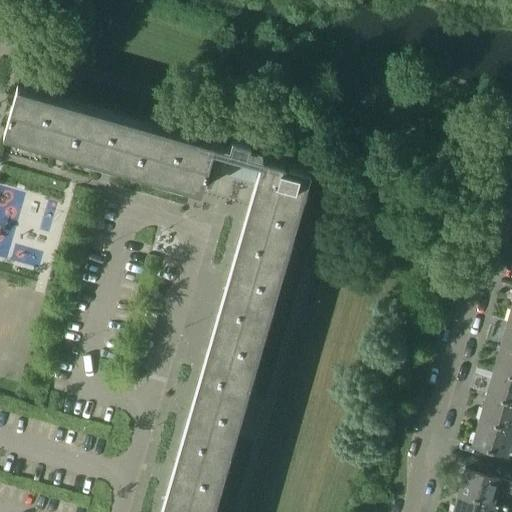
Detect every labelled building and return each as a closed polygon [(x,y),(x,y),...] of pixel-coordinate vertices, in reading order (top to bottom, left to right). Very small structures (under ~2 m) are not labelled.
[(18,84),(4,132),(202,189),(216,141),(215,141),(214,141),(52,94),(20,85),(18,84)] [(212,511),(237,429),(244,402),(311,168),(263,155),(263,156),(262,160),(247,155),(251,141),(233,135),(228,155),(227,162),(259,171),(197,387),(161,511),(212,511)] [(511,321),(508,320),(501,344),(511,347),(511,321)] [(511,347),(501,344),(494,369),(511,374),(511,347)] [(511,374),(494,369),(487,394),(511,400),(511,374)] [(511,400),(487,394),(480,418),(511,427),(511,400)] [(511,427),(480,418),(472,444),(507,454),(511,438),(511,427)] [(511,481),(466,468),(459,492),(494,502),(498,487),(511,491),(511,492),(511,481)] [(459,492),(453,511),(507,511),(509,506),(494,502),(459,492)]
